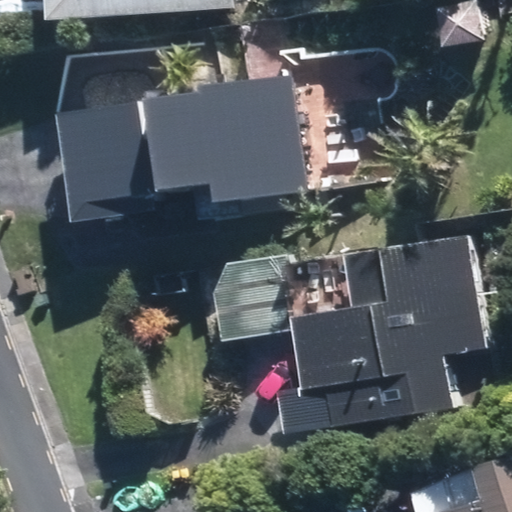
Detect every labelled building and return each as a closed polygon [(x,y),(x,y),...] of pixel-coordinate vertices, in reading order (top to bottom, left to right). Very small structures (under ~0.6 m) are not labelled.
[(90,0),(92,18),(260,7),(259,0),(90,0)] [(379,160),(359,51),(310,60),(330,169),(379,160)] [(309,81),(96,116),(114,221),(326,186),(309,81)] [(448,352),(495,344),(477,237),(277,269),(276,262),(210,272),(223,351),(242,348),(300,338),(308,390),(293,392),(300,434),(308,433),(309,435),(457,411),(448,352)] [(511,511),(511,459),(511,460),(406,509),(406,511),(511,511)]
